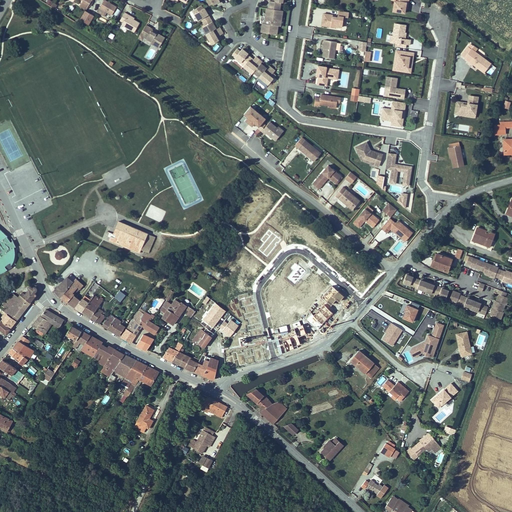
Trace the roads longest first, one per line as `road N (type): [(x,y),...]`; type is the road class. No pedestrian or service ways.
road 1 (residential): [(422,138),(305,120),(286,107),(298,0)]
road 2 (residential): [(276,364),(258,289),(286,253),(304,253),(364,305)]
road 3 (tertiary): [(49,297),(114,341),(217,391)]
road 4 (residential): [(392,271),(248,148)]
road 5 (tertiary): [(217,391),(361,511)]
road 6 (residential): [(422,138),(443,30),(437,18)]
